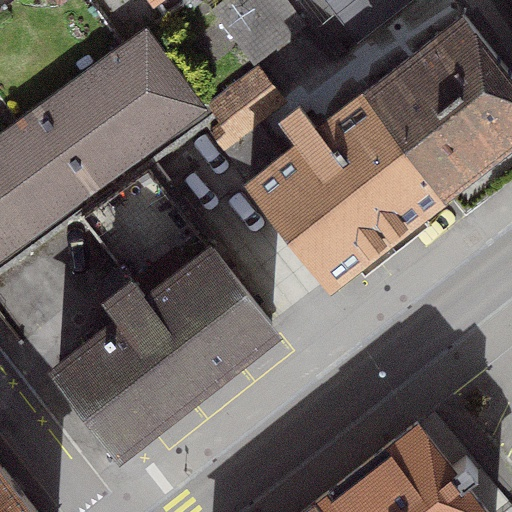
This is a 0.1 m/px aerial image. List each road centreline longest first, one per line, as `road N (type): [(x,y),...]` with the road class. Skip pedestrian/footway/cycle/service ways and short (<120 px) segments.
road 1 (primary): [(511,263),(195,511)]
road 2 (residential): [(0,417),(75,511)]
